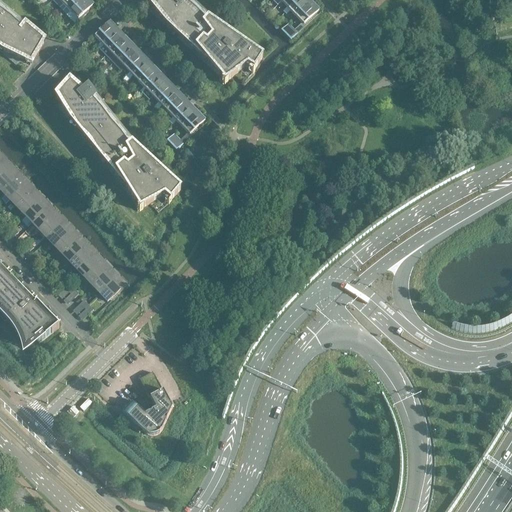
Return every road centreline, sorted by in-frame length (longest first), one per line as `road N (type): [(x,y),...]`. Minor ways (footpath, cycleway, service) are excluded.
road 1 (secondary): [(324,281),(254,364),(225,457),(194,511)]
road 2 (unclassified): [(511,161),(411,213),(324,281)]
road 3 (secondary): [(226,511),(249,475),(286,372),(315,335)]
road 4 (motorway): [(511,337),(452,344),(411,318),(400,278),(428,237)]
road 5 (motorway): [(511,353),(466,364),(431,358),(350,292)]
road 6 (motorway): [(367,343),(401,383),(416,418),(421,457),(412,511)]
road 7 (residential): [(120,0),(0,116)]
road 8 (residential): [(86,336),(0,247)]
road 9 (secondary): [(121,511),(33,430)]
